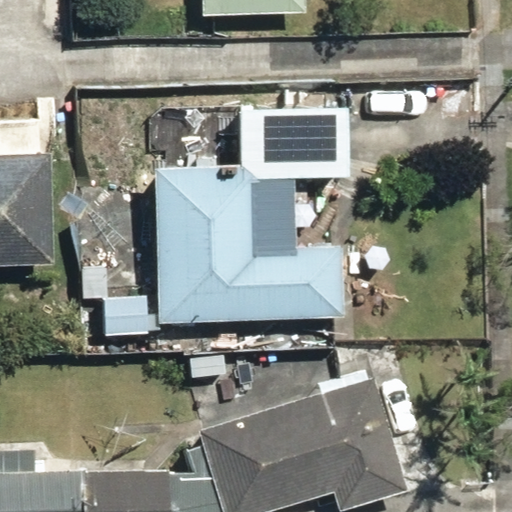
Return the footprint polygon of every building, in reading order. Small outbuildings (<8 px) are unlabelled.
[(210,0),(210,12),(317,9),(316,0),(210,0)] [(166,245),(168,318),(353,312),(353,239),(307,241),(308,171),(365,167),(366,96),(245,102),(245,157),(163,160),(166,245)] [(0,261),(62,260),(61,148),(0,148),(0,261)] [(108,292),(112,332),(160,328),(157,288),(108,292)] [(0,466),(0,511),(260,511),(342,487),(348,507),(419,486),(385,371),(208,424),(221,470),(179,469),(179,464),(95,464),(43,465),(42,444),(4,445),(5,466),(0,466)]
